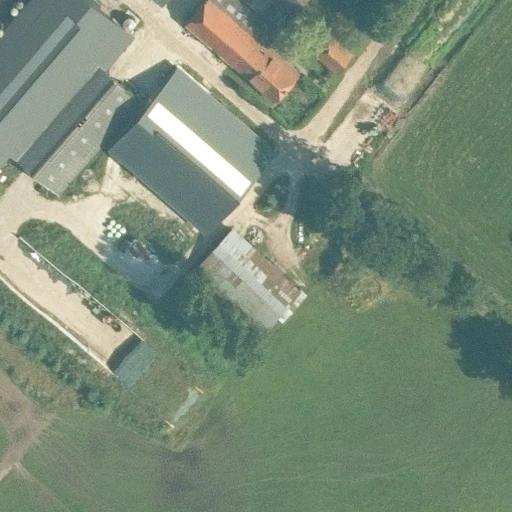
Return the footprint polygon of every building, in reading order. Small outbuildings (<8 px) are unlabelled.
[(89,0),(28,0),(0,34),(0,162),(10,151),(8,149),(90,55),(104,68),(132,35),(89,0)] [(275,100),(297,74),(266,47),(274,38),(232,0),(204,0),(186,21),(275,100)] [(276,0),(286,10),(296,0),(276,0)] [(329,32),(312,50),(335,70),(351,52),(329,32)] [(10,151),(58,193),(140,97),(104,68),(90,55),(8,149),(10,151)] [(226,204),(259,166),(272,151),(177,69),(132,121),(160,145),(226,204)] [(191,272),(259,334),(301,288),(233,225),(191,272)]
